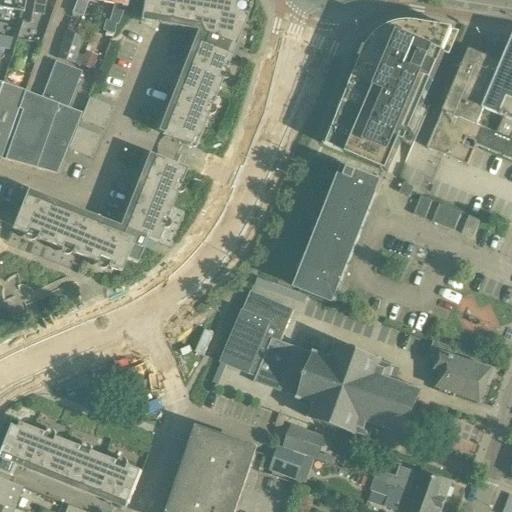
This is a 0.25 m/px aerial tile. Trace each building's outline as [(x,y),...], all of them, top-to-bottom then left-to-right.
[(0,0),(0,7),(12,10),(23,12),(24,0),(0,0)] [(46,0),(57,2),(57,0),(33,0),(31,14),(43,16),(46,0)] [(87,1),(103,3),(103,0),(76,0),(71,15),(80,19),(87,1)] [(103,0),(103,3),(114,5),(109,22),(105,21),(102,31),(106,32),(105,33),(113,34),(115,24),(117,25),(125,5),(126,0),(103,0)] [(142,0),(140,16),(204,28),(201,34),(206,36),(202,45),(198,44),(162,135),(194,148),(231,57),(225,55),(229,45),(234,48),(246,17),(233,11),(235,0),(142,0)] [(450,40),(425,29),(419,27),(415,26),(411,26),(408,25),(404,25),(400,25),(396,26),(393,27),(389,28),(386,30),(383,31),(379,33),(376,36),(374,38),(371,41),(369,44),(367,47),(365,50),(363,54),(327,147),(346,155),(390,172),(402,141),(413,146),(425,118),(419,116),(450,40)] [(74,64),(83,38),(65,32),(55,58),(74,64)] [(511,43),(509,52),(495,49),(498,63),(469,50),(427,148),(468,166),(476,146),(511,160),(511,43)] [(91,70),(97,55),(84,50),(78,65),(91,70)] [(54,62),(41,99),(23,92),(0,158),(0,159),(56,175),(81,114),(67,108),(81,73),(54,62)] [(0,158),(23,92),(24,91),(2,84),(0,88),(0,158)] [(112,108),(88,99),(79,120),(103,130),(112,108)] [(91,160),(100,138),(76,128),(67,150),(91,160)] [(146,239),(157,244),(186,170),(153,157),(122,235),(24,197),(11,229),(120,273),(125,260),(136,264),(146,239)] [(295,288),(328,301),(371,192),(375,194),(375,195),(376,195),(381,183),(348,170),(344,179),(345,179),(344,181),(339,179),(295,288)] [(404,184),(399,194),(409,198),(414,188),(404,184)] [(421,197),(413,216),(425,220),(432,202),(421,197)] [(439,205),(432,223),(454,232),(461,213),(439,205)] [(473,239),(480,221),(469,217),(462,235),(473,239)] [(314,353),(313,355),(280,343),(294,310),(251,292),(221,363),(256,378),(254,383),(265,387),(266,387),(298,398),(298,401),(300,401),(300,399),(308,402),(307,406),(314,409),(311,416),(312,417),(311,418),(309,417),(308,419),(356,436),(357,434),(374,440),(378,428),(372,426),(372,424),(381,428),(380,430),(382,431),(383,428),(392,432),(391,434),(393,435),(394,432),(404,436),(403,438),(405,439),(410,424),(414,425),(421,407),(417,406),(422,391),(420,390),(419,392),(410,389),(410,387),(408,386),(408,388),(398,385),(399,383),(397,382),(396,384),(387,381),(388,380),(394,382),(398,370),(382,365),(382,363),(334,346),(333,348),(336,348),(332,359),(330,358),(329,360),(316,356),(316,353),(314,353)] [(491,371),(454,358),(456,352),(447,349),(448,347),(433,342),(430,352),(439,355),(434,370),(441,373),(436,389),(480,404),(491,371)] [(180,351),(183,356),(192,352),(189,347),(180,351)] [(13,426),(2,454),(129,505),(142,472),(20,424),(19,428),(13,426)] [(320,453),(325,439),(291,426),(283,447),(318,460),(320,453)] [(199,432),(177,498),(171,511),(234,511),(255,451),(225,441),(226,439),(216,436),(215,438),(199,432)] [(278,447),(269,471),(296,481),(305,458),(285,450),(278,447)] [(331,457),(320,453),(318,460),(329,464),(331,457)] [(0,472),(12,477),(16,466),(0,459),(0,472)] [(377,472),(374,480),(443,505),(451,485),(399,466),(396,477),(388,474),(388,475),(377,472)] [(0,500),(16,506),(23,488),(0,478),(0,500)] [(384,507),(397,511),(441,511),(443,505),(374,480),(370,491),(388,497),(384,507)] [(296,511),(298,511),(316,511),(321,501),(304,494),(296,511)] [(511,511),(511,497),(510,496),(502,511),(511,511)] [(0,511),(13,511),(16,506),(0,500),(0,511)]
